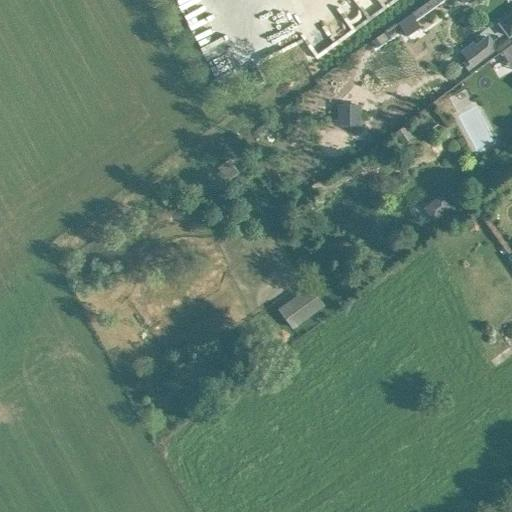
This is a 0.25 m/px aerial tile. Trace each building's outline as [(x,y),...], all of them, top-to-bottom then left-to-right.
[(428,0),(398,22),(406,36),(419,28),(414,20),(443,0),(428,0)] [(511,14),(499,24),(508,37),(511,33),(511,14)] [(385,31),(372,39),(376,46),(389,38),(385,31)] [(511,42),(500,52),(511,71),(511,42)] [(336,107),(336,126),(359,127),(359,108),(336,107)] [(403,127),(392,135),(400,147),(411,139),(403,127)] [(229,162),(218,170),(226,181),(237,172),(229,162)]
